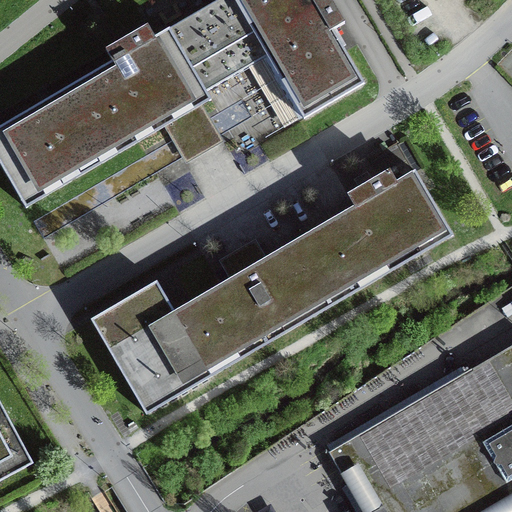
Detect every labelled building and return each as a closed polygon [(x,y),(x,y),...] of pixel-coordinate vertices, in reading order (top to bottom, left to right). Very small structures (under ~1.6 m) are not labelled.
[(218,0),(154,37),(148,26),(106,50),(112,62),(0,127),(0,163),(21,200),(168,114),(173,122),(194,109),(189,102),(267,56),(304,119),(364,83),(343,46),(346,45),(336,28),(345,23),(331,0),(218,0)] [(157,281),(101,314),(156,409),(212,376),(207,366),(447,226),(415,171),(397,182),(390,170),(348,194),(354,206),(261,260),(253,247),(227,263),(235,276),(175,311),(157,281)] [(152,183),(112,200),(122,223),(162,206),(152,183)] [(472,368),(328,452),(363,511),(511,511),(511,345),(473,369),(472,368)] [(0,480),(33,463),(0,402),(0,480)]
